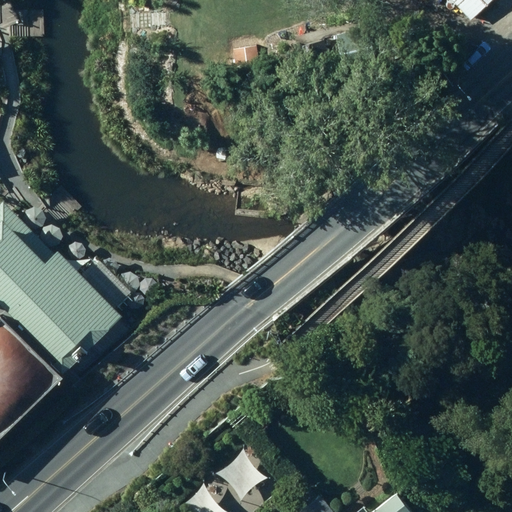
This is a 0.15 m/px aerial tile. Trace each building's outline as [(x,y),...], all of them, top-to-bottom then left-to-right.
[(451,0),(470,20),(490,0),(451,0)] [(0,451),(79,374),(77,373),(135,311),(126,303),(138,292),(107,258),(94,268),(74,247),(66,254),(12,198),(0,209),(0,451)] [(498,239),(509,251),(511,254),(511,203),(496,219),(507,231),(498,239)] [(248,449),(224,469),(247,497),(272,477),(248,449)] [(373,511),(369,506),(360,511),(418,511),(403,492),(378,511),(373,511)] [(309,507),(313,511),(341,511),(327,493),(309,507)]
